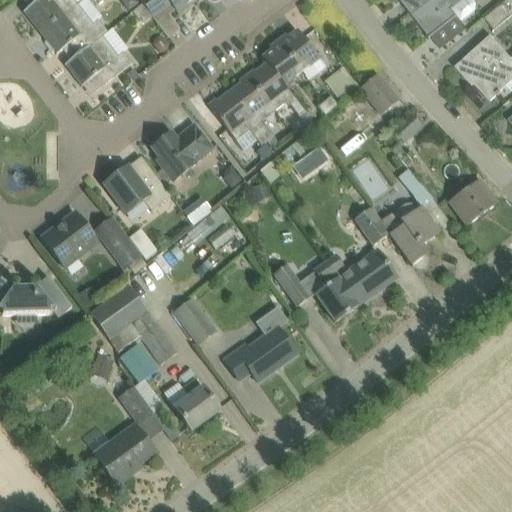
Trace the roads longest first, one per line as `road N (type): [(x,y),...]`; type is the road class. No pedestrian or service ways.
road 1 (tertiary): [(182,511),(511,260)]
road 2 (residential): [(85,143),(110,139),(161,100),(160,78),(274,0)]
road 3 (residential): [(511,190),(417,87),(352,0)]
road 4 (residential): [(85,143),(69,194),(19,232),(0,207)]
